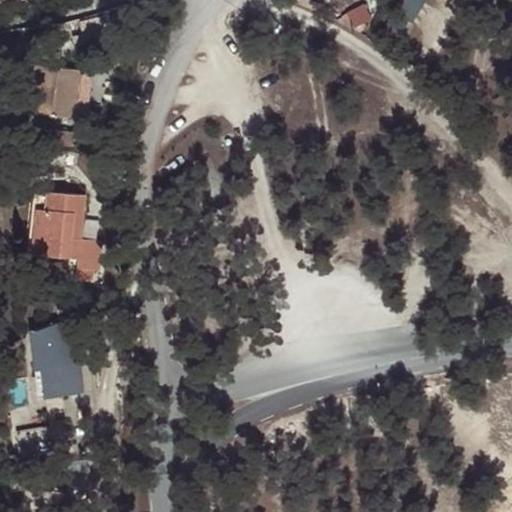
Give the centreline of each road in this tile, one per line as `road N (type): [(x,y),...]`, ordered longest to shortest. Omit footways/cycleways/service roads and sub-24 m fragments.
road 1 (unclassified): [(163,392),(145,248),(146,136),(179,47),(211,0)]
road 2 (track): [(211,0),(289,285),(333,371)]
road 3 (track): [(237,0),(284,7),(346,38),(451,127),(511,201)]
road 4 (unclassified): [(165,498),(235,422),(333,371)]
road 5 (unclassified): [(511,345),(333,371)]
road 6 (unclassified): [(333,371),(163,392)]
